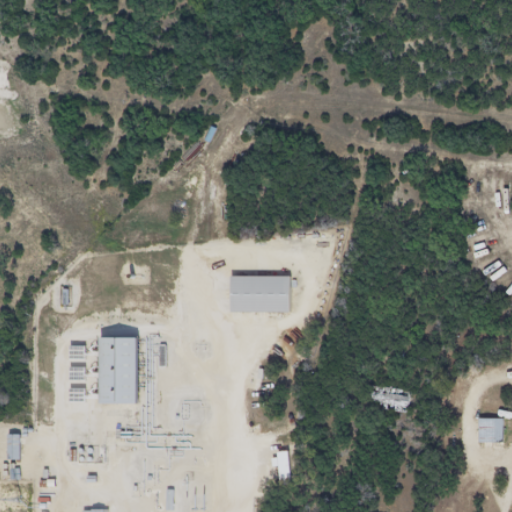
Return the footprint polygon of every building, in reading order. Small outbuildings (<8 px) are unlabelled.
[(231,276),(231,313),(290,313),(290,276),(231,276)] [(137,405),(137,338),(101,338),(101,405),(137,405)] [(372,402),(379,402),(378,410),(408,412),(410,390),(373,387),(372,402)] [(478,443),(502,443),(502,419),(478,419),(478,443)] [(20,460),(20,435),(7,435),(7,460),(20,460)]
